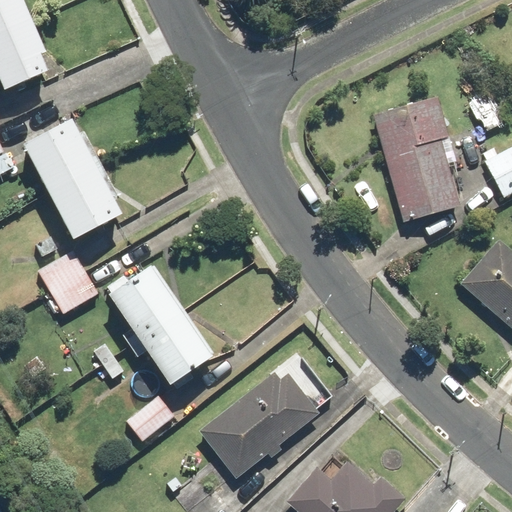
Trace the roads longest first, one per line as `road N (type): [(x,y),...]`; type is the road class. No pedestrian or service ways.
road 1 (residential): [(511,465),(467,429),(304,244),(223,99)]
road 2 (residential): [(422,0),(223,99)]
